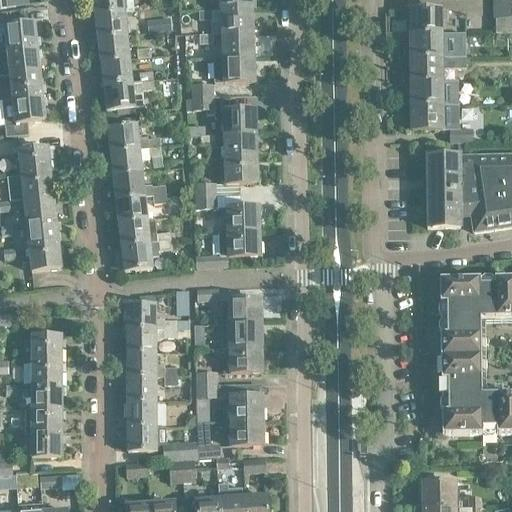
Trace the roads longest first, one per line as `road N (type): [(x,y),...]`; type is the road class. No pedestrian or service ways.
road 1 (residential): [(100,511),(99,293),(64,0)]
road 2 (residential): [(294,0),(305,511)]
road 3 (secondary): [(344,464),(334,0)]
road 4 (residential): [(381,264),(368,0)]
road 5 (residential): [(377,511),(381,264)]
road 6 (residential): [(381,264),(511,249)]
